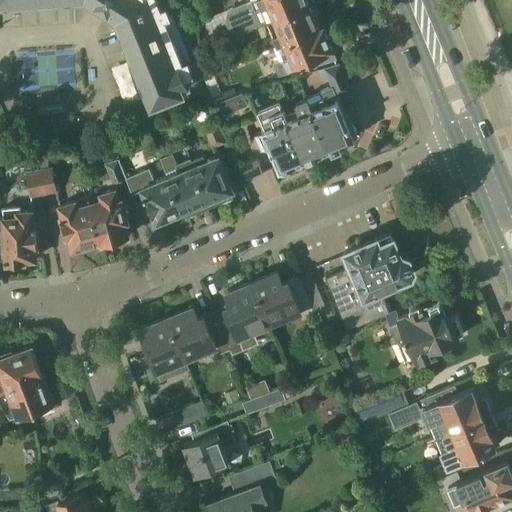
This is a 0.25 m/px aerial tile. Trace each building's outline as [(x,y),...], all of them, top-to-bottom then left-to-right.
[(0,0),(0,1),(24,0),(89,0),(118,18),(153,104),(183,92),(182,89),(190,86),(187,77),(194,74),(189,61),(184,63),(158,0),(0,0)] [(190,12),(199,8),(195,0),(186,0),(185,1),(190,12)] [(316,2),(314,0),(253,0),(237,7),(235,8),(231,10),(228,14),(227,18),(228,23),(230,27),(233,30),(237,32),(241,32),(245,31),(247,31),(269,21),(316,2)] [(511,0),(487,0),(511,60),(511,0)] [(326,26),(316,2),(269,21),(279,45),(326,26)] [(335,49),(326,26),(279,45),(274,47),(280,61),(276,63),(281,76),(338,60),(334,50),(335,49)] [(254,54),(266,49),(263,42),(251,47),(254,54)] [(324,96),(310,102),(329,149),(330,148),(335,151),(341,148),(343,143),(356,138),(357,132),(353,121),(349,123),(337,95),(352,89),(340,62),(319,68),(324,79),(329,77),(333,87),(322,92),(324,96)] [(279,95),(286,93),(281,80),(274,82),(279,95)] [(224,115),(249,104),(243,91),(218,101),(224,115)] [(321,152),(329,149),(310,102),(308,98),(297,102),(299,107),(286,112),(306,159),(311,161),(319,157),(321,152)] [(296,163),(306,159),(286,112),(281,100),(257,110),(266,131),(258,134),(264,150),(272,146),(282,169),(283,168),(287,171),(295,168),(296,163)] [(6,115),(7,130),(18,129),(16,114),(6,115)] [(217,122),(205,127),(213,146),(225,141),(217,122)] [(58,191),(53,166),(50,167),(47,152),(37,154),(40,169),(45,194),(58,191)] [(211,204),(193,160),(191,160),(193,164),(181,169),(174,153),(163,157),(168,170),(186,215),(211,204)] [(232,191),(235,190),(220,154),(206,159),(205,155),(193,160),(211,204),(233,195),(232,191)] [(117,185),(128,181),(126,176),(119,158),(107,161),(117,185)] [(243,180),(263,172),(258,158),(238,167),(243,180)] [(158,226),(186,215),(168,170),(166,170),(168,175),(155,180),(150,167),(126,176),(128,181),(133,193),(143,188),(158,226)] [(40,169),(27,171),(31,196),(45,194),(40,169)] [(91,202),(104,243),(130,235),(125,221),(129,220),(123,198),(119,199),(116,189),(102,193),(103,199),(91,202)] [(104,243),(91,202),(78,206),(76,200),(60,205),(64,216),(62,216),(68,237),(70,237),(73,248),(84,244),(85,248),(103,243),(104,243)] [(27,259),(37,258),(36,247),(39,247),(37,223),(35,223),(34,210),(19,211),(19,215),(4,216),(5,225),(1,225),(3,259),(8,258),(8,261),(9,261),(9,262),(12,265),(22,264),(24,261),(24,260),(27,260),(27,259)] [(355,270),(349,273),(330,281),(350,330),(387,314),(392,312),(382,290),(412,276),(415,270),(410,258),(403,255),(402,255),(395,238),(350,257),(355,270)] [(290,282),(289,280),(283,282),(279,271),(252,282),(269,325),(300,312),(303,319),(316,314),(301,277),(290,282)] [(241,337),(269,325),(252,282),(226,292),(231,305),(226,307),(227,309),(216,314),(231,350),(244,344),(241,337)] [(397,310),(392,312),(387,314),(399,341),(408,337),(415,355),(423,361),(433,357),(433,346),(456,337),(456,336),(464,333),(457,315),(449,319),(443,305),(425,312),(423,307),(400,317),(397,310)] [(219,354),(231,350),(216,314),(205,318),(205,316),(199,318),(194,306),(168,317),(185,360),(216,347),(219,354)] [(188,368),(185,360),(168,317),(141,328),(151,353),(149,354),(160,380),(188,368)] [(335,345),(337,349),(341,351),(345,349),(347,345),(345,340),(341,339),(337,340),(335,345)] [(0,352),(0,367),(5,382),(0,383),(0,396),(4,395),(10,393),(8,388),(44,375),(33,346),(14,352),(13,348),(0,352)] [(48,385),(44,375),(8,388),(10,393),(4,395),(0,396),(0,402),(10,418),(58,402),(52,383),(48,385)] [(251,398),(243,402),(247,413),(286,398),(282,386),(251,398)] [(437,436),(489,414),(493,412),(486,395),(482,397),(478,388),(472,386),(424,406),(421,399),(408,404),(388,412),(395,428),(423,416),(427,425),(432,423),(437,436)] [(228,402),(240,398),(236,388),(224,392),(228,402)] [(362,424),(388,412),(408,404),(402,391),(356,410),(362,424)] [(174,411),(180,426),(208,415),(202,400),(174,411)] [(500,428),(493,412),(489,414),(437,436),(442,447),(437,450),(443,464),(431,469),(435,479),(442,477),(458,470),(454,462),(497,444),(499,438),(496,430),(500,428)] [(201,438),(184,444),(196,475),(230,462),(225,447),(237,442),(229,420),(198,431),(201,438)] [(447,488),(451,487),(461,511),(465,511),(477,507),(482,510),(490,506),(492,500),(511,491),(511,471),(506,457),(461,477),(458,470),(442,477),(447,488)] [(246,469),(252,485),(207,502),(210,511),(256,511),(256,510),(268,505),(262,490),(279,483),(271,460),(246,469)] [(95,511),(88,491),(47,506),(49,511),(95,511)]
